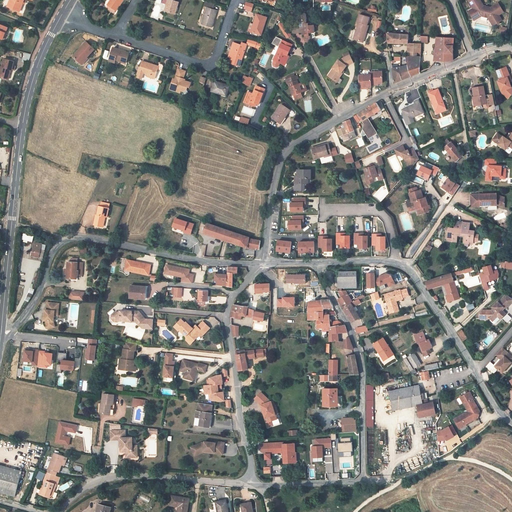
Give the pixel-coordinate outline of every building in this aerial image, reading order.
[(9,0),(7,7),(20,12),(23,4),(24,0),(32,0),(9,0)] [(110,0),(107,5),(108,6),(116,11),(117,11),(123,0),(110,0)] [(169,0),(167,0),(168,0),(166,4),(165,11),(175,14),(179,3),(169,0)] [(467,0),(471,7),(467,10),(472,17),(476,15),(475,13),(479,10),(489,13),(492,19),(498,15),(497,13),(502,10),(496,1),(489,5),(482,4),(481,4),(479,2),(480,1),(479,0),(467,0)] [(214,5),(206,2),(204,6),(207,7),(202,25),(212,28),(217,11),(213,9),(214,5)] [(246,2),(244,8),(252,11),(254,4),(246,2)] [(500,18),(498,15),(492,19),(489,13),(479,10),(475,13),(476,15),(472,17),(472,19),(480,14),(487,16),(491,24),(495,22),(497,20),(500,18)] [(309,33),(314,33),(314,25),(308,25),(308,23),(306,23),(306,15),(302,13),(300,13),(300,18),(298,18),(298,23),(299,23),(299,27),(299,28),(299,33),(302,33),(304,35),(305,42),(311,41),(311,35),(309,35),(309,33)] [(257,15),(254,24),(251,32),(261,36),(267,18),(257,15)] [(369,18),(360,15),(357,22),(359,22),(354,39),(363,42),(368,25),(367,25),(369,18)] [(408,44),(408,43),(408,41),(408,35),(406,35),(388,33),(389,43),(408,44)] [(276,37),(272,44),(279,47),(279,46),(280,46),(281,43),(282,40),(276,37)] [(454,38),(453,38),(442,37),(439,37),(436,61),(453,61),(453,52),(454,38)] [(73,57),(80,63),(82,60),(85,62),(88,58),(87,57),(94,49),(86,42),(73,57)] [(240,66),(247,45),(242,43),(241,46),(233,43),(232,47),(234,48),(231,58),(229,63),(240,66)] [(260,52),(263,45),(257,43),(255,48),(255,50),(260,52)] [(286,56),(287,56),(291,48),(281,43),(280,46),(274,60),(274,61),(273,64),(273,65),(274,66),(275,67),(276,68),(277,68),(278,67),(279,66),(280,63),(282,64),(286,56)] [(408,53),(421,53),(421,44),(411,43),(408,43),(408,44),(408,53)] [(109,61),(115,63),(116,60),(121,62),(126,63),(129,53),(113,48),(109,61)] [(337,82),(341,75),(342,72),(346,66),(353,63),(349,53),(346,54),(345,54),(342,55),(344,58),(339,61),(338,60),(333,69),(335,70),(332,75),(334,76),(332,79),(337,82)] [(411,76),(420,72),(421,57),(407,57),(406,57),(407,66),(411,76)] [(9,70),(11,70),(12,70),(13,66),(14,62),(4,60),(2,68),(0,67),(0,78),(6,80),(9,70)] [(143,73),(147,74),(155,77),(158,67),(142,61),(137,77),(141,79),(143,73)] [(401,67),(392,69),(394,84),(411,76),(407,66),(401,67)] [(497,81),(501,91),(504,90),(505,92),(510,97),(511,94),(511,88),(511,87),(509,83),(507,78),(510,77),(506,67),(497,71),(500,80),(497,81)] [(186,72),(178,69),(175,79),(173,79),(170,89),(180,93),(181,91),(182,92),(187,89),(188,87),(190,88),(191,83),(185,81),(184,82),(182,82),(183,78),(186,72)] [(371,73),(371,75),(371,85),(375,85),(375,83),(378,83),(383,83),(382,72),(371,73)] [(250,87),(253,79),(245,75),(241,83),(250,87)] [(371,75),(358,76),(359,89),(364,89),(364,87),(367,87),(371,87),(371,85),(371,75)] [(297,81),(299,80),(298,76),(285,80),(287,85),(288,84),(294,98),(302,96),(301,93),(304,92),(301,84),(299,84),(297,81)] [(230,86),(215,81),(211,92),(226,97),(230,86)] [(484,86),(472,88),(474,97),(476,97),(477,106),(482,105),(483,105),(487,104),(485,96),(484,86)] [(436,112),(446,108),(438,89),(433,91),(429,93),(436,112)] [(252,96),(247,94),(244,102),(249,104),(250,102),(257,104),(259,105),(263,94),(254,90),(253,94),(252,96)] [(503,94),(508,99),(510,97),(505,92),(504,90),(501,91),(503,94)] [(403,113),(405,117),(407,120),(412,118),(424,113),(419,102),(415,104),(402,110),(403,113)] [(373,115),(375,113),(381,110),(376,103),(372,106),(358,114),(361,120),(364,124),(363,129),(368,138),(377,133),(376,133),(367,118),(373,115)] [(290,110),(289,110),(283,105),(281,104),(272,118),(280,124),(284,119),(285,119),(290,110)] [(338,130),(340,136),(348,134),(350,139),(356,136),(350,120),(343,123),(344,125),(339,127),(340,129),(338,130)] [(497,133),(493,138),(499,142),(497,144),(505,150),(507,146),(511,149),(511,148),(511,134),(508,140),(503,136),(503,137),(497,133)] [(442,144),(445,148),(450,143),(447,139),(442,144)] [(445,148),(444,148),(447,152),(456,161),(463,156),(451,142),(450,143),(445,148)] [(321,147),(313,150),(315,159),(320,158),(321,160),(325,159),(325,158),(331,156),(332,155),(330,150),(328,143),(320,145),(321,147)] [(415,152),(413,149),(408,152),(407,151),(405,152),(403,147),(395,150),(397,156),(402,154),(404,159),(408,166),(407,166),(410,169),(419,160),(415,152)] [(350,152),(343,155),(345,162),(353,160),(350,152)] [(492,180),(492,175),(501,176),(501,178),(506,178),(507,168),(502,168),(502,164),(501,164),(502,160),(486,158),(486,165),(489,165),(489,170),(487,170),(487,180),(492,180)] [(428,179),(431,173),(436,175),(439,168),(434,166),(432,171),(421,166),(417,174),(428,179)] [(374,167),(364,170),(367,177),(368,181),(373,179),(378,177),(379,181),(384,179),(380,169),(376,170),(374,167)] [(311,179),(311,170),(298,170),(298,178),(295,178),(295,190),(308,190),(309,179),(311,179)] [(374,183),(373,179),(368,181),(367,177),(365,177),(368,185),(374,183)] [(449,193),(454,196),(460,186),(448,179),(442,187),(449,192),(449,193)] [(418,191),(410,193),(412,200),(406,201),(407,203),(409,211),(417,209),(419,214),(428,211),(428,209),(427,206),(429,205),(428,201),(427,201),(425,197),(423,197),(421,190),(418,191)] [(497,194),(480,194),(474,194),(471,197),(471,204),(474,207),(480,207),(480,204),(488,204),(488,205),(492,205),(496,205),(504,207),(504,198),(497,195),(497,194)] [(306,198),(295,198),(295,203),(291,203),(291,211),(304,211),(304,207),(304,203),(306,203),(306,198)] [(107,217),(109,208),(109,204),(101,202),(100,206),(99,206),(97,215),(96,215),(94,224),(103,227),(105,217),(107,217)] [(293,220),(289,220),(289,229),(302,229),(302,225),(302,221),(304,221),(304,215),(293,215),(293,220)] [(172,227),(184,231),(184,233),(190,234),(193,224),(175,218),(172,227)] [(468,244),(470,244),(470,242),(473,243),(474,241),(478,241),(478,235),(474,235),(475,231),(469,230),(470,223),(455,222),(454,229),(449,228),(448,240),(452,240),(451,242),(452,242),(455,242),(457,242),(458,236),(465,237),(464,243),(465,243),(468,244)] [(259,249),(261,241),(250,239),(249,239),(249,237),(207,223),(204,233),(208,234),(248,248),(248,247),(256,248),(259,249)] [(342,234),(336,233),(336,245),(341,245),(341,249),(350,249),(350,236),(346,236),(342,236),(342,234)] [(360,234),(354,234),(354,245),(359,245),(359,249),(368,249),(368,237),(364,237),(360,237),(360,234)] [(324,236),(319,236),(318,247),(323,247),(323,251),(332,251),(332,239),(328,239),(324,239),(324,236)] [(377,239),(372,239),(372,250),(377,251),(377,254),(385,254),(385,242),(381,242),(377,242),(377,239)] [(277,250),(291,252),(292,242),(278,240),(277,250)] [(34,256),(39,257),(42,244),(35,242),(33,251),(35,252),(34,256)] [(299,242),(299,252),(315,252),(315,242),(299,242)] [(127,261),(125,269),(130,270),(130,271),(149,274),(151,264),(138,262),(137,262),(135,262),(136,261),(128,260),(127,261)] [(67,274),(67,278),(77,279),(77,275),(82,275),(83,263),(67,262),(67,268),(65,268),(65,272),(67,272),(67,274)] [(169,265),(167,274),(178,276),(178,275),(183,276),(181,282),(181,283),(192,284),(192,283),(194,274),(189,273),(189,269),(179,267),(179,268),(176,267),(169,265)] [(484,273),(480,274),(484,291),(489,290),(488,282),(500,280),(497,270),(493,271),(492,265),(483,267),(484,273)] [(237,267),(228,267),(228,275),(227,286),(233,287),(233,273),(237,273),(237,267)] [(452,276),(460,273),(459,271),(426,281),(428,289),(445,284),(448,294),(446,295),(448,302),(459,298),(452,276)] [(338,272),(338,288),(357,288),(357,272),(338,272)] [(218,281),(217,286),(227,286),(228,275),(216,274),(216,280),(218,281)] [(380,278),(375,278),(375,285),(380,285),(388,282),(389,287),(395,285),(391,275),(387,274),(380,276),(380,278)] [(285,283),(293,283),(304,283),(304,275),(285,275),(285,283)] [(270,283),(255,284),(256,292),(270,292),(270,283)] [(130,298),(143,299),(143,292),(144,292),(145,287),(131,285),(130,298)] [(33,295),(34,290),(30,289),(28,294),(26,300),(29,301),(33,295)] [(407,289),(401,290),(403,297),(409,295),(407,289)] [(403,299),(403,297),(401,290),(385,294),(390,313),(399,311),(397,303),(396,303),(395,301),(403,299)] [(69,291),(68,299),(82,301),(83,293),(69,291)] [(208,291),(199,291),(199,299),(198,299),(198,303),(205,303),(205,299),(208,299),(208,291)] [(377,292),(371,294),(373,300),(379,298),(377,292)] [(338,300),(342,307),(350,303),(352,302),(351,300),(347,294),(338,300)] [(511,302),(511,298),(506,295),(498,302),(492,307),(493,308),(490,312),(486,315),(488,316),(490,319),(489,320),(492,322),(495,323),(500,319),(505,314),(502,310),(501,309),(504,306),(505,307),(506,308),(511,302)] [(283,297),(283,300),(278,300),(278,307),(295,307),(295,300),(295,298),(283,297)] [(309,306),(309,313),(314,313),(317,312),(324,312),(325,308),(333,307),(333,305),(330,300),(309,302),(309,306)] [(58,304),(46,303),(46,310),(44,310),(43,321),(45,321),(46,328),(54,327),(53,321),(53,315),(54,311),(57,311),(58,304)] [(342,307),(351,322),(360,317),(350,303),(342,307)] [(248,307),(241,306),(234,304),(231,316),(241,319),(242,315),(247,316),(247,315),(248,307)] [(111,315),(111,319),(114,322),(117,322),(118,320),(128,321),(128,318),(134,318),(134,319),(137,323),(144,318),(138,311),(124,310),(124,311),(124,313),(119,312),(115,312),(111,315)] [(254,310),(253,316),(253,317),(253,318),(264,320),(265,312),(254,310)] [(479,318),(486,318),(488,316),(486,315),(490,312),(488,310),(484,310),(479,314),(479,318)] [(329,327),(331,327),(330,322),(330,315),(324,315),(324,312),(317,312),(314,313),(315,320),(317,320),(317,328),(320,328),(322,328),(322,332),(327,332),(327,331),(329,331),(329,327)] [(507,314),(503,318),(508,323),(511,318),(507,314)] [(144,318),(137,323),(142,328),(152,329),(152,319),(144,319),(144,318)] [(181,320),(177,324),(181,328),(180,330),(187,336),(187,340),(195,340),(195,335),(199,335),(200,334),(203,336),(210,328),(204,322),(198,327),(196,326),(193,329),(186,323),(185,324),(181,320)] [(340,333),(339,326),(339,325),(331,327),(329,327),(329,331),(329,342),(337,341),(339,341),(338,336),(336,336),(336,333),(338,333),(340,333)] [(457,333),(463,341),(468,339),(462,330),(457,333)] [(414,335),(418,344),(420,343),(423,351),(429,348),(432,347),(429,339),(427,340),(423,331),(414,335)] [(353,349),(349,337),(344,339),(344,342),(342,348),(353,349)] [(96,340),(89,339),(88,346),(89,346),(88,349),(87,348),(86,360),(94,360),(96,340)] [(373,345),(378,353),(380,352),(385,360),(393,355),(383,339),(373,345)] [(137,344),(126,343),(125,350),(123,349),(122,360),(119,359),(118,368),(122,368),(122,370),(133,371),(134,367),(134,364),(132,364),(132,361),(133,362),(135,351),(136,351),(137,344)] [(29,349),(25,349),(24,361),(32,362),(32,365),(37,366),(39,351),(39,350),(33,350),(33,352),(29,351),(29,349)] [(255,350),(256,358),(264,356),(263,349),(255,350)] [(501,360),(495,367),(498,369),(503,373),(511,363),(506,358),(509,354),(503,349),(496,356),(500,359),(501,360)] [(255,350),(245,352),(246,353),(247,359),(256,358),(255,350)] [(43,367),(43,364),(51,365),(52,354),(48,353),(44,353),(44,352),(39,351),(37,366),(37,367),(43,367)] [(67,353),(58,352),(57,360),(62,361),(62,365),(57,364),(56,372),(61,373),(62,369),(74,370),(74,361),(66,360),(67,353)] [(166,353),(164,376),(173,377),(175,361),(172,361),(173,354),(166,353)] [(236,355),(239,370),(248,369),(247,359),(246,353),(236,355)] [(359,375),(355,354),(347,356),(349,367),(350,375),(359,375)] [(414,354),(404,360),(411,371),(413,369),(421,364),(414,354)] [(184,359),(181,368),(186,370),(185,372),(184,377),(193,380),(195,373),(197,373),(198,370),(206,372),(208,365),(200,363),(199,364),(184,359)] [(329,362),(329,375),(337,375),(338,375),(338,362),(329,362)] [(494,366),(490,363),(486,368),(493,375),(498,369),(495,367),(494,366)] [(430,379),(428,371),(421,372),(422,380),(430,379)] [(222,383),(223,383),(222,375),(217,376),(210,378),(210,380),(210,385),(222,383)] [(223,388),(222,383),(210,385),(208,385),(204,385),(205,394),(209,393),(211,393),(219,392),(219,388),(223,388)] [(393,410),(417,405),(418,410),(419,417),(435,414),(434,407),(433,402),(428,403),(426,393),(421,394),(419,385),(389,391),(393,410)] [(324,389),(324,406),(340,406),(340,399),(338,398),(338,389),(324,389)] [(219,392),(211,393),(212,398),(212,399),(220,401),(225,400),(224,392),(219,392)] [(261,392),(255,399),(262,406),(266,418),(276,415),(273,407),(275,406),(274,401),(270,402),(270,401),(261,392)] [(468,411),(454,419),(459,428),(478,418),(480,411),(469,392),(460,397),(468,411)] [(111,404),(113,405),(114,395),(103,394),(102,403),(99,403),(98,413),(110,415),(111,404)] [(197,411),(194,425),(211,428),(212,420),(211,420),(212,413),(210,413),(212,405),(199,403),(198,411),(197,411)] [(354,421),(342,421),(343,431),(356,430),(356,420),(354,421)] [(78,425),(60,421),(56,442),(69,445),(71,437),(65,436),(66,431),(76,433),(78,425)] [(444,430),(437,430),(438,441),(444,440),(446,439),(447,440),(454,436),(449,427),(444,430)] [(126,438),(125,431),(124,431),(112,431),(111,431),(111,440),(120,440),(120,444),(121,444),(121,447),(121,452),(126,452),(126,458),(136,457),(136,451),(133,451),(133,446),(132,438),(126,438)] [(331,437),(312,440),(312,446),(322,445),(323,448),(331,448),(331,441),(331,437)] [(202,442),(193,446),(195,451),(199,452),(203,450),(214,452),(214,453),(223,454),(224,442),(215,441),(215,442),(204,441),(204,442),(202,442)] [(295,452),(294,443),(283,444),(283,442),(279,443),(280,451),(283,450),(284,462),(294,462),(293,452),(295,452)] [(352,442),(338,443),(338,452),(352,451),(352,442)] [(268,451),(280,451),(279,443),(268,443),(268,451)] [(311,446),(312,458),(323,458),(323,448),(322,445),(312,446),(311,446)] [(191,447),(195,456),(203,452),(214,453),(214,452),(203,450),(199,452),(195,451),(193,446),(191,447)] [(55,453),(47,473),(48,473),(56,476),(57,472),(59,473),(62,465),(65,457),(55,453)] [(20,478),(22,471),(21,471),(0,465),(0,492),(15,496),(20,478)] [(47,473),(40,494),(51,498),(56,485),(53,483),(56,476),(48,473),(47,473)] [(189,499),(171,496),(170,505),(179,507),(178,511),(187,511),(189,503),(193,504),(194,496),(189,495),(189,499)] [(215,502),(217,511),(228,511),(226,500),(215,502)] [(241,505),(242,511),(252,511),(251,503),(241,505)]
